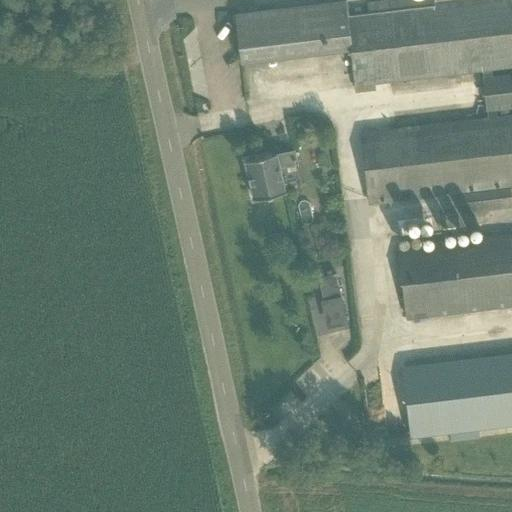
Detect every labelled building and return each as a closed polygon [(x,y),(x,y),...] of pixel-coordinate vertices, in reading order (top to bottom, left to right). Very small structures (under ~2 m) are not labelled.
[(511,0),(404,0),(366,5),(366,12),(348,14),(351,47),(351,49),(356,91),(375,89),(375,84),(482,71),(482,78),(481,78),(486,112),(487,112),(488,120),(381,132),(361,134),(369,203),(389,201),(462,193),(464,212),(511,207),(510,187),(511,187),(511,0)] [(351,47),(348,14),(346,1),(235,14),(240,60),(351,47)] [(294,151),(245,161),(253,200),(284,194),(278,167),(296,163),(294,151)] [(511,233),(398,248),(406,319),(426,317),(511,306),(511,233)] [(335,274),(318,278),(327,322),(345,319),(335,274)] [(511,354),(402,367),(410,438),(449,433),(450,441),(479,438),(478,430),(511,425),(511,354)]
